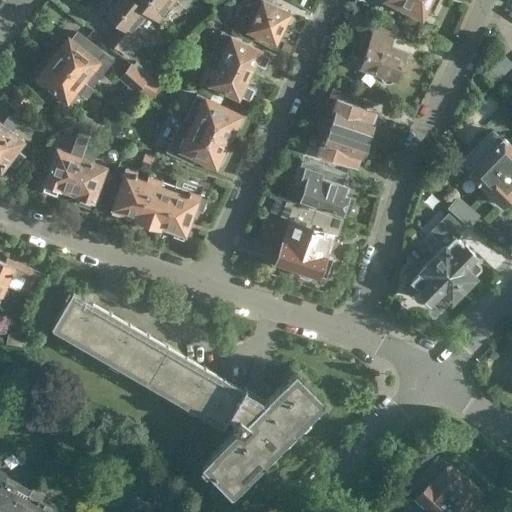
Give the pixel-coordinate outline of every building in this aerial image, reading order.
[(150,13),(133,0),(95,0),(93,3),(120,24),(107,39),(127,55),(140,39),(133,34),(150,13)] [(133,0),(150,13),(159,20),(174,0),(176,0),(183,5),(187,0),(133,0)] [(212,0),(221,9),(230,0),(212,0)] [(246,14),(241,25),(248,28),(248,29),(256,33),(254,38),(263,43),(265,38),(276,43),(291,11),(271,2),(271,0),(257,0),(250,16),(246,14)] [(388,0),(422,16),(426,8),(434,12),(439,0),(388,0)] [(359,25),(363,15),(353,11),(349,20),(359,25)] [(374,26),(368,24),(366,32),(371,34),(370,35),(364,33),(359,48),(365,50),(360,65),(380,72),(380,78),(382,81),(385,83),(390,84),(393,82),(395,78),(405,51),(389,45),(394,33),(374,26)] [(112,58),(75,29),(68,38),(66,36),(50,56),(89,86),(112,58)] [(209,53),(250,73),(255,62),(264,66),(269,56),(260,52),(261,49),(221,29),(209,53)] [(245,83),(250,73),(209,53),(204,64),(213,68),(206,82),(238,98),(239,95),(248,99),(254,88),(245,83)] [(493,85),(511,65),(511,63),(502,54),(482,74),(493,85)] [(50,56),(35,75),(65,99),(73,88),(86,98),(93,90),(50,56)] [(131,62),(147,75),(150,72),(134,59),(131,62)] [(134,90),(147,75),(131,62),(130,61),(117,76),(134,90)] [(147,75),(134,90),(148,98),(158,81),(147,75)] [(14,116),(21,107),(29,97),(18,88),(3,108),(14,116)] [(372,121),(376,111),(349,102),(352,94),(334,88),(331,96),(336,97),(332,108),(336,110),(332,121),(320,116),(318,122),(331,126),(331,125),(367,138),(373,121),(372,121)] [(185,118),(226,139),(227,136),(231,136),(234,129),(232,126),(239,113),(197,93),(185,118)] [(80,128),(91,132),(94,133),(98,121),(79,113),(74,125),(80,128)] [(226,139),(182,117),(165,150),(190,162),(194,154),(213,164),(219,151),(223,151),(226,144),(225,141),(226,139)] [(22,154),(15,148),(22,139),(0,121),(0,166),(5,160),(13,166),(22,154)] [(361,155),(367,138),(331,125),(331,126),(325,142),(321,140),(317,150),(311,147),(307,158),(328,166),(331,156),(357,165),(360,155),(361,155)] [(82,157),(91,132),(80,128),(71,153),(80,156),(82,157)] [(511,146),(502,137),(500,138),(491,129),(461,161),(470,169),(468,170),(488,190),(487,192),(487,197),(492,202),(498,201),(499,200),(500,201),(511,189),(511,146)] [(91,132),(82,157),(94,162),(103,137),(94,133),(91,132)] [(80,156),(71,153),(54,147),(42,180),(44,181),(41,190),(55,195),(58,186),(68,190),(80,156)] [(152,161),(154,154),(144,151),(141,160),(151,163),(152,161)] [(154,154),(152,161),(169,167),(172,160),(154,154)] [(105,166),(94,162),(82,157),(80,156),(68,190),(77,193),(74,202),(87,207),(90,198),(93,199),(105,166)] [(305,181),(299,197),(339,211),(339,210),(346,213),(352,198),(344,195),(345,194),(342,193),(345,187),(343,186),(347,175),(346,174),(346,173),(300,156),(292,176),(305,181)] [(190,169),(179,164),(175,172),(187,177),(190,169)] [(147,180),(145,180),(131,174),(133,169),(126,167),(108,212),(119,216),(122,210),(134,214),(147,180)] [(444,168),(435,177),(449,190),(458,180),(444,168)] [(147,180),(134,214),(135,215),(134,217),(144,221),(144,225),(153,228),(156,225),(159,226),(160,224),(173,189),(159,184),(160,179),(148,174),(145,180),(147,180)] [(186,194),(173,189),(160,224),(174,229),(172,235),(182,239),(200,193),(188,189),(186,194)] [(456,195),(447,206),(469,224),(478,213),(456,195)] [(338,235),(343,220),(277,197),(273,210),(280,213),(279,216),(290,220),(282,241),(281,240),(274,260),(297,267),(298,274),(309,277),(313,275),(314,273),(318,274),(319,274),(326,276),(329,274),(334,263),(331,257),(325,255),(333,233),(338,235)] [(431,257),(463,288),(475,275),(474,274),(479,269),(479,264),(475,260),(485,251),(462,228),(463,227),(458,222),(459,221),(449,211),(431,229),(444,243),(431,257)] [(422,253),(429,247),(415,233),(409,239),(422,253)] [(0,259),(0,296),(3,298),(9,286),(19,291),(20,290),(33,296),(42,272),(7,257),(5,262),(0,259)] [(451,300),(463,288),(431,257),(420,268),(421,269),(411,279),(419,288),(429,299),(432,296),(439,304),(445,304),(450,299),(451,300)] [(96,302),(75,289),(53,325),(225,425),(230,415),(243,422),(202,462),(231,492),(327,400),(298,369),(275,391),(263,379),(250,392),(246,390),(245,391),(94,304),(96,302)] [(23,347),(25,338),(21,332),(13,331),(8,333),(6,344),(23,347)] [(35,397),(43,385),(26,374),(18,387),(21,388),(33,396),(35,397)] [(17,424),(33,396),(21,388),(12,403),(4,417),(17,424)] [(121,474),(133,453),(119,444),(107,466),(121,474)] [(133,453),(121,474),(122,474),(117,481),(133,491),(140,484),(142,485),(155,471),(136,455),(133,453)] [(445,464),(429,481),(421,473),(408,485),(417,494),(416,495),(433,511),(474,511),(483,503),(471,492),(477,486),(455,466),(445,464)] [(0,511),(18,511),(27,497),(30,490),(17,483),(18,481),(0,471),(0,511)] [(42,500),(46,494),(34,488),(28,498),(27,497),(18,511),(55,511),(57,509),(42,500)]
